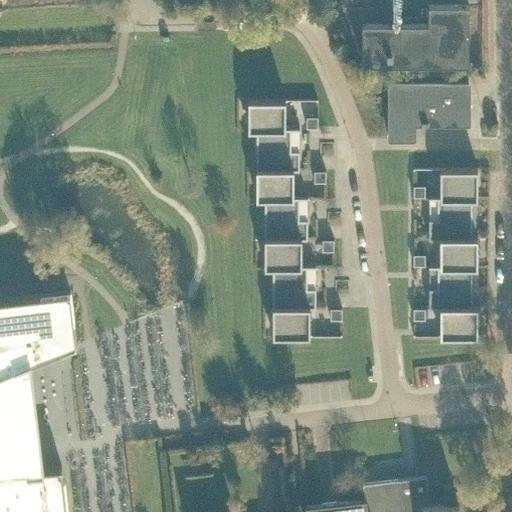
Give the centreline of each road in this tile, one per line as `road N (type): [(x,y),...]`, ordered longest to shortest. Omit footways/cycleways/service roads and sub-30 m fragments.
road 1 (residential): [(394,408),(361,147),(309,19),(139,14),(140,0)]
road 2 (residential): [(241,428),(394,408)]
